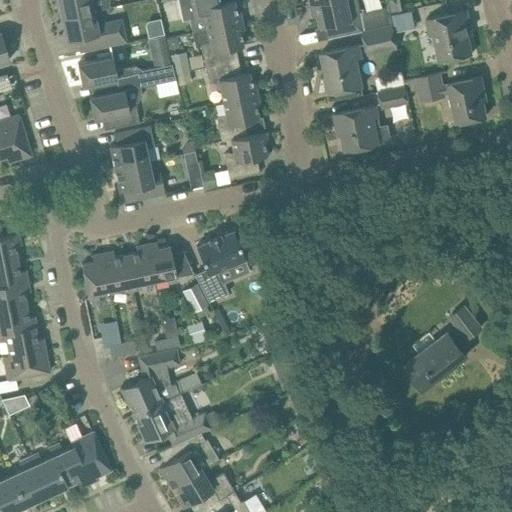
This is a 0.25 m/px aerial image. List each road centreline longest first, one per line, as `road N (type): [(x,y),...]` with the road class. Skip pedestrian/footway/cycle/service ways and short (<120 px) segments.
road 1 (residential): [(153,511),(87,370),(51,234)]
road 2 (residential): [(102,224),(315,185)]
road 3 (residential): [(315,185),(511,146)]
road 4 (residential): [(315,185),(274,0)]
road 5 (residential): [(81,164),(29,0)]
